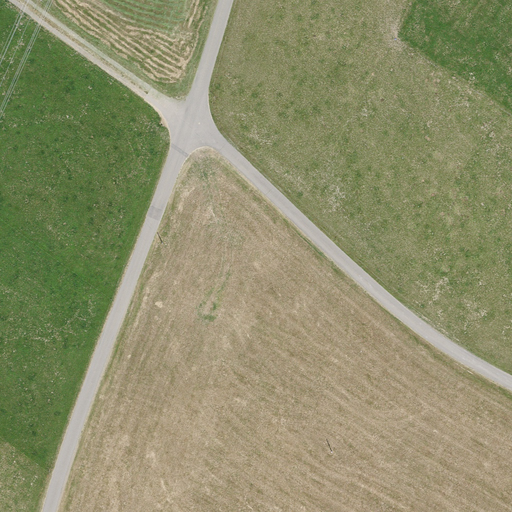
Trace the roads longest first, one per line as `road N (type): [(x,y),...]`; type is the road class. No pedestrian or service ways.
road 1 (unclassified): [(227,0),(56,511)]
road 2 (track): [(26,0),(189,123)]
